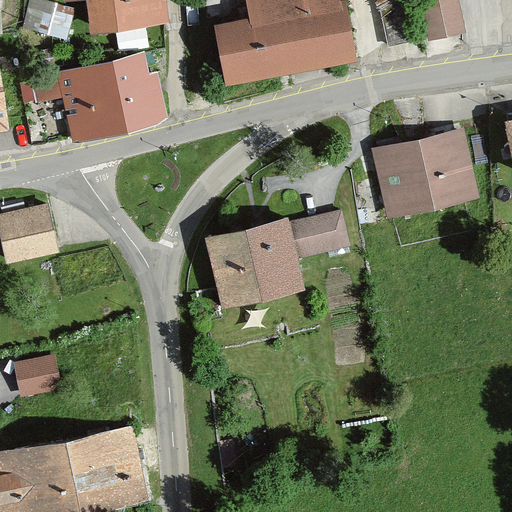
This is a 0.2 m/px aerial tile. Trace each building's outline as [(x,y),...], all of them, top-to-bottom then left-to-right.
[(161,0),(61,0),(61,2),(83,0),(85,30),(164,25),(161,0)] [(221,83),(353,62),(342,0),(242,0),(246,19),(212,24),(221,83)] [(377,0),(387,44),(417,38),(408,0),(377,0)] [(455,0),(439,0),(424,4),(431,34),(462,27),(455,0)] [(62,100),(71,140),(164,120),(148,50),(29,75),(36,105),(62,100)] [(0,131),(9,130),(1,64),(0,63),(0,131)] [(464,125),(369,147),(386,218),(481,196),(464,125)] [(1,208),(2,213),(25,208),(24,202),(1,208)] [(2,213),(0,213),(0,221),(8,258),(57,248),(55,238),(47,204),(25,208),(2,213)] [(337,210),(205,239),(220,304),(303,286),(298,267),(347,257),(337,210)] [(56,355),(9,362),(15,397),(62,389),(56,355)] [(134,425),(0,449),(0,511),(56,511),(147,496),(134,425)]
